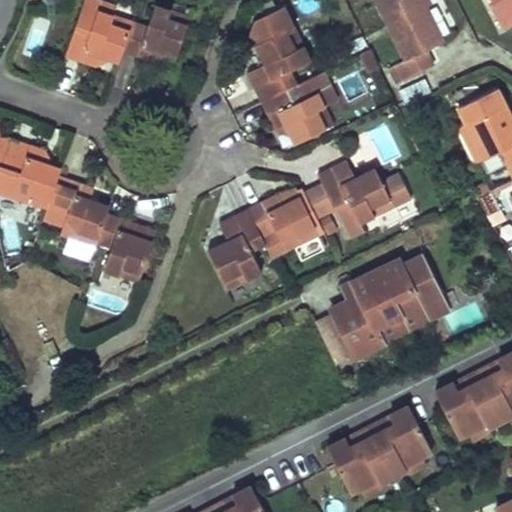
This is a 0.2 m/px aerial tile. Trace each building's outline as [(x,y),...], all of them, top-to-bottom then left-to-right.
[(123,50),(133,22),(114,15),(99,10),(102,1),(99,0),(84,0),(66,55),(96,66),(100,55),(112,59),(119,62),(123,50)] [(375,0),(405,60),(394,65),(402,80),(428,67),(421,53),(427,50),(443,42),(426,7),(422,0),(375,0)] [(511,0),(487,0),(502,28),(511,22),(511,0)] [(99,10),(114,15),(117,6),(102,1),(99,10)] [(190,16),(156,5),(148,27),(133,22),(123,50),(153,61),(157,50),(170,54),(176,57),(190,16)] [(255,44),(265,64),(248,72),(262,101),(289,88),(297,84),(290,70),(310,60),(283,5),(256,19),(253,28),(260,42),(255,44)] [(260,42),(253,28),(251,35),(255,44),(260,42)] [(365,73),(378,68),(371,48),(357,53),(365,73)] [(153,61),(170,54),(157,50),(153,61)] [(434,64),(427,50),(421,53),(428,67),(434,64)] [(96,66),(112,59),(100,55),(96,66)] [(402,80),(394,65),(388,68),(395,83),(402,80)] [(350,99),(365,92),(356,73),(341,80),(350,99)] [(399,90),(404,102),(431,91),(425,78),(399,90)] [(511,117),(509,112),(497,87),(459,106),(467,123),(484,159),(500,151),(507,165),(511,162),(511,117)] [(289,88),(262,101),(271,118),(276,130),(286,125),(295,144),(333,125),(317,92),(296,102),(289,88)] [(477,162),(484,159),(467,123),(460,127),(477,162)] [(0,190),(47,208),(58,176),(61,167),(42,161),(46,150),(32,145),(10,138),(0,138),(0,190)] [(318,175),(335,209),(349,202),(359,223),(394,206),(375,167),(355,177),(347,160),(318,175)] [(94,188),(58,176),(47,208),(43,219),(64,226),(61,234),(96,245),(97,242),(107,213),(109,205),(90,199),(94,188)] [(300,196),(296,189),(277,195),(282,205),(300,196)] [(480,198),(488,214),(499,208),(491,192),(480,198)] [(319,234),(300,196),(282,205),(277,195),(267,200),(248,209),(262,237),(265,243),(272,258),(319,234)] [(262,237),(248,209),(233,217),(219,224),(228,241),(208,250),(227,288),(262,271),(251,250),(265,243),(262,237)] [(126,219),(107,213),(97,242),(112,247),(104,269),(139,281),(153,241),(133,234),(137,223),(126,219)] [(402,264),(399,258),(352,281),(359,295),(349,299),(331,308),(333,312),(354,355),(355,358),(384,344),(383,341),(405,330),(398,317),(441,296),(422,255),(402,264)] [(349,299),(359,295),(352,281),(343,286),(349,299)] [(398,317),(405,330),(448,309),(441,296),(398,317)] [(336,363),(354,355),(333,312),(315,320),(336,363)] [(511,351),(498,359),(503,367),(494,371),(490,363),(476,370),(463,377),(467,385),(459,389),(454,381),(436,391),(460,437),(469,433),(487,424),(489,429),(503,422),(511,417),(511,351)] [(365,391),(355,372),(345,377),(354,396),(365,391)] [(432,451),(408,405),(390,414),(394,423),(386,427),(382,418),(354,432),(359,441),(350,445),(346,437),(327,446),(351,493),(360,489),(378,479),(381,485),(394,478),(408,471),(406,465),(424,456),(432,451)] [(491,432),(489,429),(487,424),(469,433),(473,442),(491,432)] [(406,465),(408,471),(410,474),(428,465),(424,456),(406,465)] [(382,488),(381,485),(378,479),(360,489),(364,498),(382,488)] [(265,511),(252,485),(233,494),(237,503),(228,506),(224,500),(199,511),(265,511)] [(511,511),(511,499),(496,507),(498,511),(511,511)]
